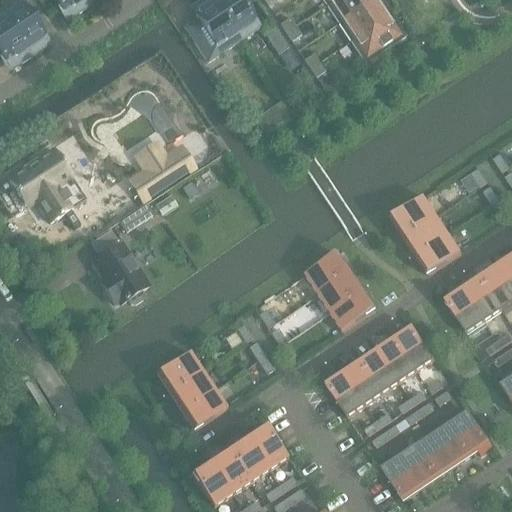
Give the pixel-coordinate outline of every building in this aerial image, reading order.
[(23,6),(19,0),(0,13),(0,14),(3,19),(27,54),(31,60),(31,59),(28,53),(47,41),(23,6)] [(89,9),(83,0),(53,0),(65,16),(75,10),(79,16),(89,9)] [(261,30),(240,0),(217,0),(214,3),(241,44),(261,30)] [(277,2),(280,0),(262,0),(268,9),(277,2)] [(342,25),(377,2),(375,0),(340,0),(330,7),(342,25)] [(354,43),(389,20),(377,2),(342,25),(354,43)] [(241,44),(214,3),(194,16),(221,57),(241,44)] [(3,19),(0,14),(3,19),(0,21),(0,56),(7,67),(17,60),(21,66),(31,60),(27,54),(3,19)] [(380,57),(406,40),(397,26),(394,28),(389,20),(354,43),(366,61),(378,53),(380,57)] [(295,30),(290,21),(280,27),(286,36),(295,30)] [(300,68),(274,29),(264,36),(289,75),(300,68)] [(301,38),(295,30),(286,36),(292,45),(301,38)] [(310,72),(319,66),(314,57),(304,63),(310,72)] [(325,74),(319,66),(310,72),(316,81),(325,74)] [(72,181),(55,154),(39,165),(37,161),(23,170),(25,174),(9,184),(25,207),(27,211),(28,210),(26,207),(34,201),(50,227),(72,212),(58,191),(72,181)] [(510,172),(500,158),(493,163),(502,177),(510,172)] [(175,167),(158,177),(166,189),(184,179),(175,167)] [(488,186),(479,173),(471,178),(481,191),(488,186)] [(191,186),(182,192),(189,201),(197,196),(191,186)] [(499,204),(491,191),(483,196),(492,209),(499,204)] [(171,198),(155,209),(162,219),(178,209),(171,198)] [(404,241),(437,219),(425,201),(392,223),(404,241)] [(509,218),(499,204),(492,209),(501,223),(509,218)] [(126,236),(152,219),(145,209),(120,226),(126,236)] [(416,259),(449,237),(437,219),(404,241),(416,259)] [(97,258),(117,245),(110,235),(90,247),(97,258)] [(429,279),(462,257),(449,237),(416,259),(429,279)] [(147,290),(121,250),(95,267),(109,290),(105,293),(114,307),(119,304),(121,308),(127,304),(130,308),(135,309),(142,305),(143,300),(139,295),(147,290)] [(318,299),(351,277),(338,258),(305,280),(318,299)] [(511,261),(497,271),(511,292),(511,261)] [(511,308),(511,292),(497,271),(481,282),(503,314),(511,308)] [(330,317),(363,295),(351,277),(318,299),(330,317)] [(503,314),(481,282),(464,293),(486,326),(503,314)] [(486,326),(464,293),(457,298),(454,294),(443,302),(467,338),(486,326)] [(342,336),(375,314),(363,295),(330,317),(342,336)] [(282,323),(273,309),(259,319),(268,333),(282,323)] [(435,364),(424,348),(411,327),(399,335),(402,339),(395,344),(417,376),(435,364)] [(253,342),(244,329),(237,333),(246,347),(253,342)] [(287,346),(278,332),(271,337),(280,351),(287,346)] [(502,352),(511,345),(511,341),(509,337),(498,345),(502,352)] [(417,376),(395,344),(378,355),(400,387),(417,376)] [(502,352),(498,345),(486,353),(490,360),(502,352)] [(258,365),(265,360),(256,346),(249,351),(258,365)] [(296,359),(287,346),(280,351),(289,364),(296,359)] [(400,387),(378,355),(361,366),(383,399),(400,387)] [(171,399),(203,377),(190,357),(157,378),(171,399)] [(498,371),(510,363),(505,357),(494,365),(498,371)] [(274,374),(265,360),(258,365),(267,379),(274,374)] [(383,399),(361,366),(344,378),(366,410),(383,399)] [(183,417),(215,395),(203,377),(171,399),(183,417)] [(366,410),(344,378),(327,389),(348,422),(366,410)] [(511,380),(500,389),(511,406),(511,380)] [(432,398),(444,390),(439,384),(427,392),(432,398)] [(194,434),(227,412),(215,395),(183,417),(194,434)] [(415,409),(427,402),(422,395),(410,403),(415,409)] [(440,410),(452,402),(447,395),(435,403),(440,410)] [(403,417),(415,409),(410,403),(399,411),(403,417)] [(434,413),(430,407),(418,415),(423,421),(434,413)] [(493,451),(479,430),(468,414),(451,426),(473,458),(479,455),(481,459),(493,451)] [(423,421),(418,415),(406,422),(411,429),(423,421)] [(381,432),(393,424),(388,418),(376,425),(381,432)] [(381,432),(376,425),(365,433),(369,440),(381,432)] [(473,458),(451,426),(434,437),(456,469),(473,458)] [(389,444),(400,436),(396,429),(384,437),(389,444)] [(288,463),(266,430),(247,442),(269,475),(288,463)] [(389,444),(384,437),(372,445),(377,452),(389,444)] [(456,469),(434,437),(417,448),(439,481),(456,469)] [(269,475),(247,442),(229,454),(251,487),(269,475)] [(439,481),(417,448),(400,460),(422,492),(439,481)] [(251,487),(229,454),(211,466),(233,499),(251,487)] [(422,492),(400,460),(382,472),(403,505),(422,492)] [(233,499),(211,466),(192,479),(214,511),(233,499)] [(283,497),(297,488),(292,481),(279,490),(283,497)] [(270,506),(283,497),(279,490),(265,499),(270,506)] [(305,500),(300,493),(287,502),(292,509),(305,500)] [(273,511),(287,511),(292,509),(287,502),(273,511)]
